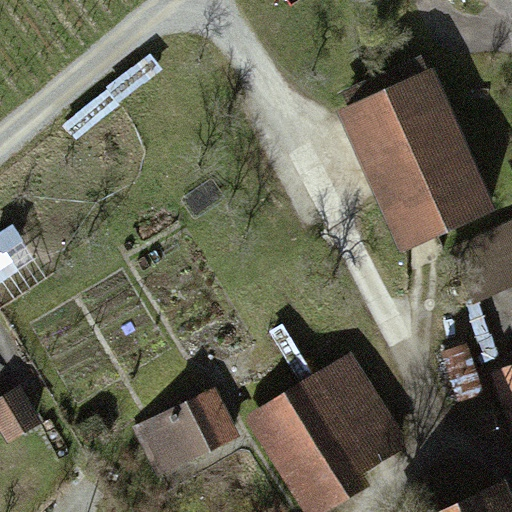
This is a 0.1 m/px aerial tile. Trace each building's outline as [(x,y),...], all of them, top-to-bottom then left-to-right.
[(435,59),(341,98),(410,263),(504,223),(435,59)] [(362,353),(244,421),(297,511),(338,511),(391,482),(412,438),(362,353)] [(511,377),(497,383),(511,429),(511,377)] [(0,436),(11,455),(49,431),(26,394),(4,408),(0,401),(0,436)] [(511,511),(511,491),(510,488),(458,511),(511,511)]
